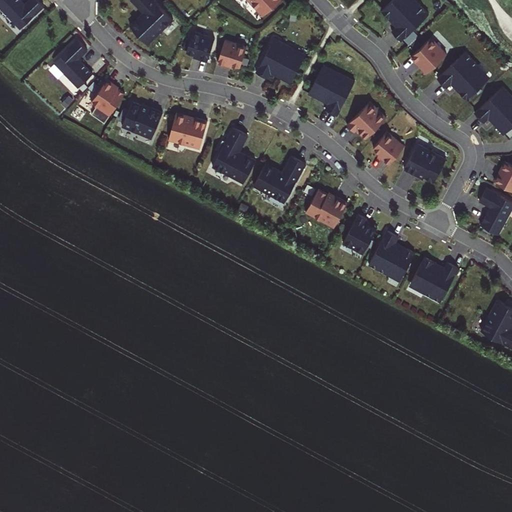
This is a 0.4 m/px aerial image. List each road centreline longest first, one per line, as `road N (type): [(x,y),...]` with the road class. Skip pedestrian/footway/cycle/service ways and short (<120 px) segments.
road 1 (residential): [(438,223),(391,199),(327,141),(266,104),(136,65),(76,8)]
road 2 (residential): [(319,0),(375,52),(410,102),(469,147),(438,223)]
